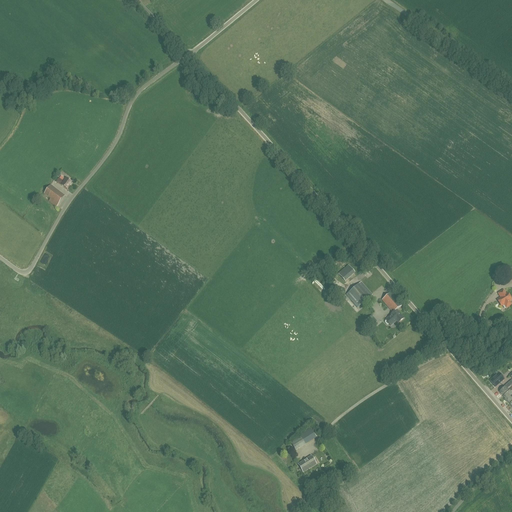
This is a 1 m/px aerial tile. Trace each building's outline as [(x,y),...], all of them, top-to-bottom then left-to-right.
[(72,183),(67,179),(64,182),(59,178),(56,182),(67,190),(72,183)] [(51,185),(44,194),(50,199),(49,202),(56,207),(65,196),(51,185)] [(344,282),(354,273),(348,266),(338,275),(344,282)] [(346,295),(357,308),(372,295),(361,282),(346,295)] [(507,293),(506,294),(503,290),(498,294),(501,298),(497,300),(501,306),(504,305),(506,308),(511,305),(509,301),(511,300),(507,293)] [(388,325),(389,324),(391,326),(396,321),(398,323),(404,318),(397,310),(401,306),(391,293),(382,301),(393,313),(391,315),(386,320),(386,321),(385,321),(385,323),(387,325),(388,325)] [(377,322),(372,315),(367,320),(372,326),(377,322)] [(495,387),(504,380),(498,373),(489,381),(495,387)] [(511,384),(511,380),(505,386),(505,387),(499,392),(502,396),(509,391),(507,389),(511,384)] [(511,394),(511,390),(510,392),(509,391),(503,397),(506,400),(511,394)] [(306,444),(301,437),(291,444),(296,450),(306,444)] [(298,464),(303,472),(316,464),(311,456),(298,464)]
